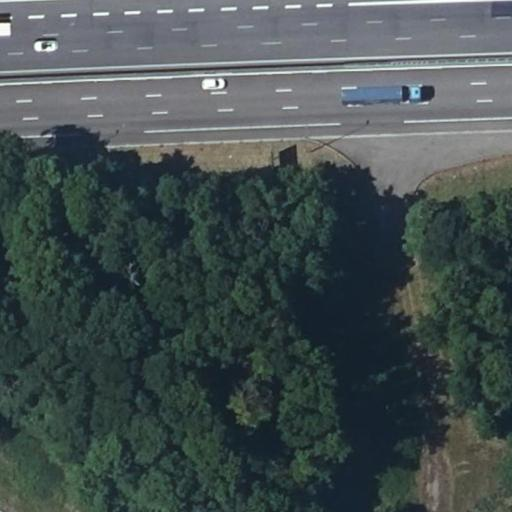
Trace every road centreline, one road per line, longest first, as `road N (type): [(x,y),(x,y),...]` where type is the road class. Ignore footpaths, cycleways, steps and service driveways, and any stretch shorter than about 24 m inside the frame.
road 1 (motorway): [(0,114),(511,93)]
road 2 (motorway): [(380,24),(0,42)]
road 3 (track): [(395,254),(417,388),(421,511)]
road 4 (motorway): [(511,22),(380,24)]
